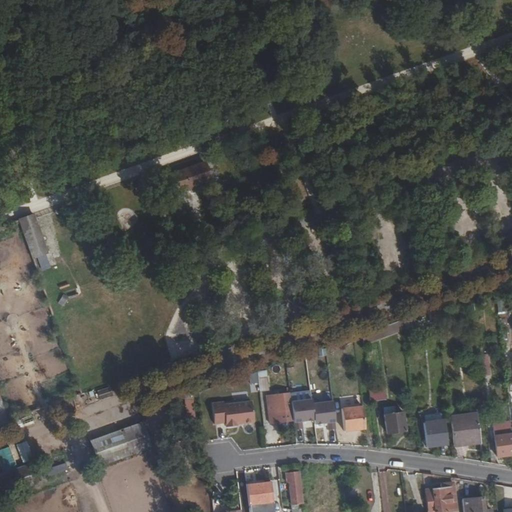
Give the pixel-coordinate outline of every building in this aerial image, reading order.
[(175,171),(178,193),(213,180),(205,160),(175,171)] [(27,245),(31,257),(47,251),(33,213),(18,218),(27,245)] [(413,321),(396,327),(397,336),(414,330),(413,321)] [(396,327),(373,335),(374,344),(397,336),(396,327)] [(488,356),(478,357),(479,364),(480,377),(491,376),(488,356)] [(257,370),(259,391),(269,390),(267,369),(257,370)] [(383,384),(368,386),(370,402),(385,400),(383,384)] [(288,393),(266,396),(270,425),(292,422),(290,404),(288,393)] [(194,399),(185,400),(186,418),(195,417),(194,399)] [(222,401),(211,402),(213,422),(224,422),(225,426),(236,425),(236,423),(253,421),(251,401),(223,403),(222,401)] [(310,401),(290,404),(292,422),(293,426),(313,423),(311,405),(310,401)] [(332,402),(311,405),(313,423),(314,427),(335,424),(332,402)] [(364,431),(362,408),(341,411),(344,433),(364,431)] [(100,425),(124,414),(122,409),(98,419),(100,425)] [(386,414),(384,414),(387,433),(405,430),(403,412),(392,413),(386,414)] [(477,414),(451,418),(455,446),(464,445),(464,444),(481,442),(477,414)] [(445,420),(425,422),(428,446),(448,443),(445,420)] [(498,458),(511,456),(511,425),(511,423),(494,425),(495,437),(498,458)] [(149,445),(141,424),(91,441),(99,463),(121,455),(122,459),(130,456),(129,453),(149,445)] [(26,441),(16,444),(23,463),(33,459),(26,441)] [(294,494),(299,493),(297,470),(289,471),(289,480),(287,480),(290,504),(294,503),(294,494)] [(271,501),(273,501),(270,480),(246,483),(248,504),(258,503),(271,501)] [(465,511),(462,484),(449,486),(450,488),(434,490),(436,511),(465,511)] [(491,498),(471,500),(472,511),(499,511),(499,510),(493,510),(491,498)] [(271,501),(258,503),(258,511),(272,509),(271,501)]
